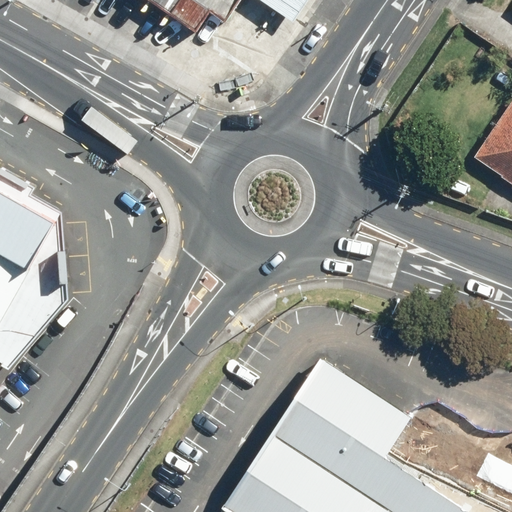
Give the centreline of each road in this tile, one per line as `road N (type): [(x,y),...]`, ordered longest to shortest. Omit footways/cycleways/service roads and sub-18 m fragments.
road 1 (secondary): [(6,45),(106,76),(212,130),(247,136)]
road 2 (secondary): [(206,206),(159,157),(6,45)]
road 3 (secondary): [(511,304),(348,256),(310,254)]
road 4 (tertiary): [(291,263),(238,292),(138,388)]
road 5 (secondary): [(340,190),(511,271)]
road 6 (tertiary): [(138,388),(208,216)]
road 7 (secondary): [(386,1),(338,180)]
road 8 (secondary): [(257,132),(386,1)]
road 9 (tertiary): [(138,388),(54,511)]
